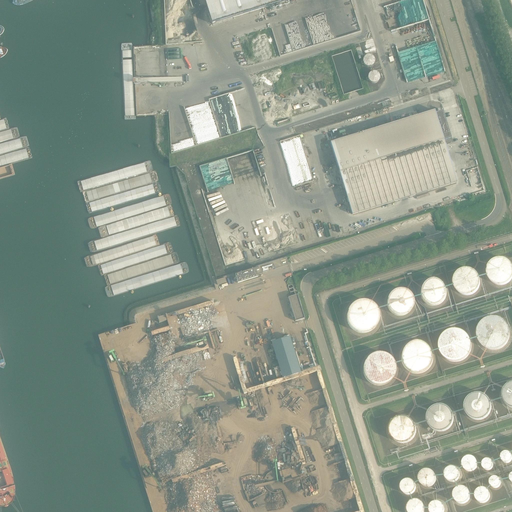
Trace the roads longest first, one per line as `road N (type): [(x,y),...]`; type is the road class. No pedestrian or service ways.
road 1 (unclassified): [(374,511),(306,285),(318,274),(487,222),(499,209),(439,0)]
road 2 (unknown): [(447,95),(466,185),(349,224),(331,199)]
road 3 (unknown): [(242,432),(289,417),(306,426),(317,485),(285,511)]
road 4 (unknown): [(401,109),(312,137),(331,199)]
road 5 (unknown): [(378,43),(418,35),(432,79),(393,91),(401,109)]
road 6 (unknown): [(287,203),(231,222),(222,215),(225,202),(276,175)]
